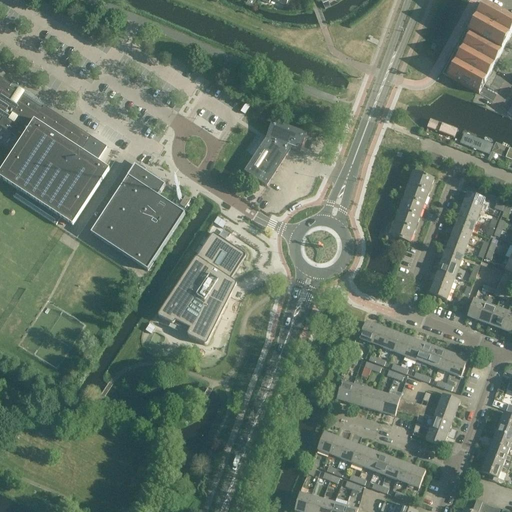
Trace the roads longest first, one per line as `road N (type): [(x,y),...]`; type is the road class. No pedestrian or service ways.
road 1 (residential): [(500,350),(402,312),(462,158)]
road 2 (residential): [(337,100),(89,0)]
road 3 (secondary): [(220,511),(288,338)]
road 4 (residential): [(500,350),(457,464)]
